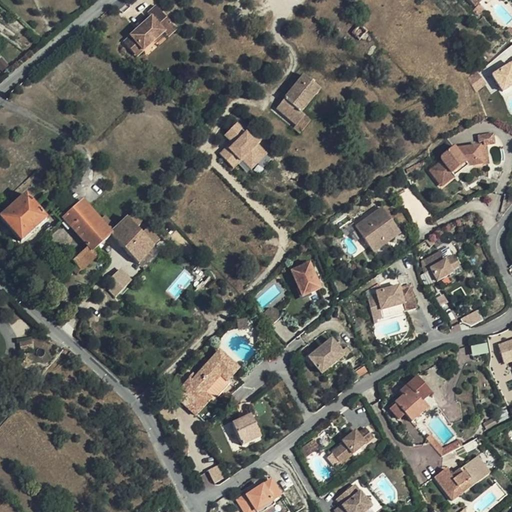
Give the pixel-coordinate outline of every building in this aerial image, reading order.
[(156,28),(164,21),(157,13),(150,5),(142,12),(145,16),(118,40),(124,47),(131,54),(158,31),(156,28)] [(170,28),(164,21),(156,28),(158,31),(162,35),(170,28)] [(366,34),(358,26),(350,35),(357,42),(366,34)] [(511,60),(491,75),(501,90),(511,83),(511,60)] [(276,109),(295,125),(296,126),(304,116),(301,113),(319,90),(303,77),(276,109)] [(296,126),(295,125),(293,129),(300,134),(310,121),(304,116),(296,126)] [(219,154),(234,168),(242,160),(252,169),(269,152),(238,121),(224,135),(231,142),(219,154)] [(474,154),(481,152),(480,143),(454,147),(453,145),(443,152),(441,154),(441,156),(443,158),(430,168),(439,180),(452,171),(450,167),(456,163),(458,166),(466,159),(475,158),(474,154)] [(482,161),(481,152),(474,154),(475,158),(466,159),(458,166),(456,163),(450,167),(452,171),(439,180),(442,184),(469,163),(482,161)] [(46,220),(25,197),(0,217),(0,219),(20,242),(46,220)] [(110,234),(115,230),(104,217),(99,221),(82,201),(62,219),(88,247),(72,262),(81,271),(97,256),(93,252),(98,248),(112,236),(110,234)] [(353,227),(379,208),(376,203),(349,222),(353,227)] [(397,233),(379,208),(353,227),(370,252),(397,233)] [(141,222),(133,212),(132,213),(123,223),(115,230),(110,234),(112,236),(138,265),(149,252),(159,241),(147,229),(142,235),(135,228),(141,222)] [(456,267),(449,255),(443,259),(438,251),(419,262),(420,272),(421,273),(428,270),(434,280),(435,281),(450,273),(449,271),(456,267)] [(290,269),(302,297),(323,288),(311,260),(290,269)] [(117,268),(112,276),(121,285),(128,278),(117,268)] [(434,280),(428,270),(421,273),(418,275),(424,286),(434,280)] [(381,317),(414,308),(408,286),(397,288),(396,286),(374,292),(381,317)] [(468,327),(482,320),(477,310),(462,317),(468,327)] [(511,338),(498,342),(504,364),(511,361),(511,338)] [(321,374),(330,367),(326,363),(332,358),(335,362),(343,355),(330,340),(308,358),(321,374)] [(472,355),(489,353),(487,343),(470,345),(472,355)] [(218,351),(197,373),(212,402),(227,385),(225,382),(237,368),(218,351)] [(326,363),(330,367),(335,362),(332,358),(326,363)] [(354,375),(362,368),(361,366),(353,373),(354,375)] [(365,371),(362,368),(354,375),(357,378),(365,371)] [(212,402),(197,373),(190,381),(187,379),(173,396),(194,415),(209,399),(212,402)] [(431,393),(416,377),(400,392),(403,395),(388,408),(398,420),(404,414),(411,422),(427,408),(421,402),(431,393)] [(232,425),(243,447),(244,446),(260,435),(250,416),(232,425)] [(338,450),(326,459),(335,470),(367,444),(360,434),(351,441),(349,437),(336,447),(338,450)] [(244,446),(243,447),(261,437),(260,435),(244,446)] [(426,439),(430,443),(436,451),(440,447),(430,435),(426,439)] [(436,451),(441,457),(462,447),(459,441),(442,449),(440,447),(436,451)] [(452,501),(489,473),(477,457),(450,476),(445,470),(434,478),(452,501)] [(217,465),(207,471),(214,483),(224,478),(217,465)] [(235,499),(242,511),(256,511),(284,495),(272,476),(235,499)] [(359,480),(344,493),(348,499),(351,502),(346,507),(349,511),(362,511),(364,509),(375,500),(359,480)]
